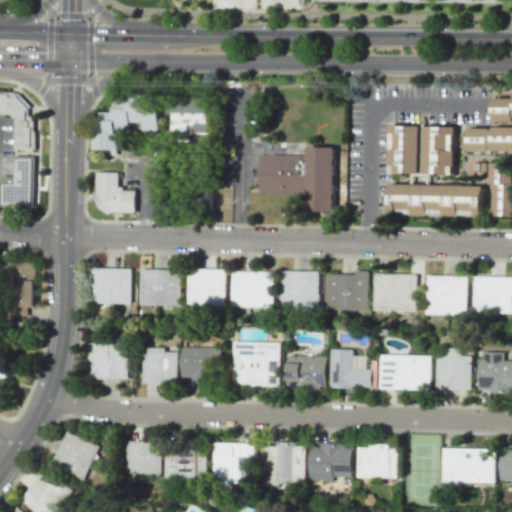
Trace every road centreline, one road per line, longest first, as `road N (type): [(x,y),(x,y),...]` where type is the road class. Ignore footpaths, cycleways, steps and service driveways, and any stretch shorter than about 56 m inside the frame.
road 1 (residential): [(511,243),(0,233),(16,445)]
road 2 (residential): [(511,420),(128,412),(49,390)]
road 3 (primary): [(157,61),(511,63)]
road 4 (primary): [(511,37),(180,36)]
road 5 (tertiary): [(69,164),(57,365),(0,467)]
road 6 (primary): [(69,164),(89,94),(157,61)]
road 7 (primary): [(0,68),(42,89),(69,164)]
